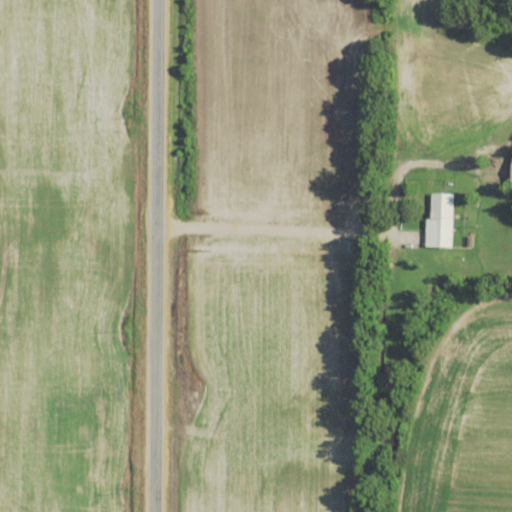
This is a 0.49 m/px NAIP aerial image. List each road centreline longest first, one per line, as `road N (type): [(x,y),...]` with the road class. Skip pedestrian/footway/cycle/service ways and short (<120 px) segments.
road 1 (tertiary): [(145,511),(150,0)]
road 2 (residential): [(389,234),(393,0)]
